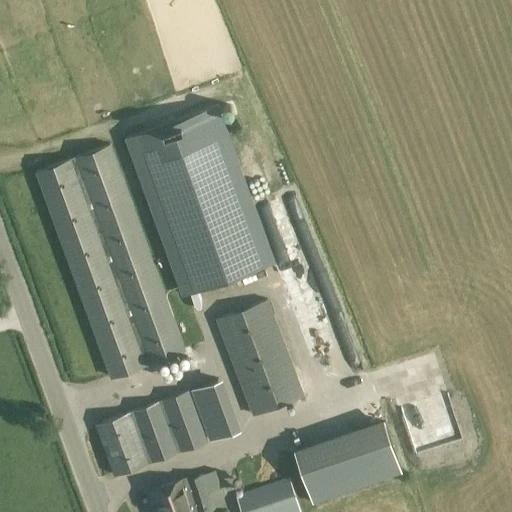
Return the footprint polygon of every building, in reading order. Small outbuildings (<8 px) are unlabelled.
[(180,297),(271,264),(213,107),(122,140),(180,297)] [(110,145),(37,171),(111,377),(185,350),(110,145)] [(268,298),(216,318),(252,415),(304,396),(268,298)] [(222,378),(190,389),(210,441),(241,429),(222,378)] [(190,389),(95,425),(114,476),(209,441),(190,389)] [(288,461),(302,456),(297,441),(283,446),(288,461)] [(214,511),(227,508),(220,489),(208,493),(202,473),(185,479),(148,491),(154,511),(214,511)] [(301,511),(289,478),(236,496),(241,511),(301,511)]
